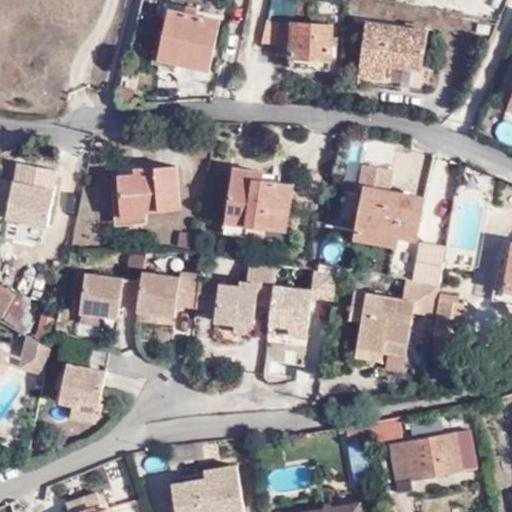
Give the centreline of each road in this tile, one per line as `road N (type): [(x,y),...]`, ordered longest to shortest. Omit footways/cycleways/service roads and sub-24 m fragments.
road 1 (residential): [(511,376),(308,421),(149,431),(51,461),(0,487)]
road 2 (residential): [(511,169),(416,129),(324,115),(128,111),(71,130),(0,119)]
